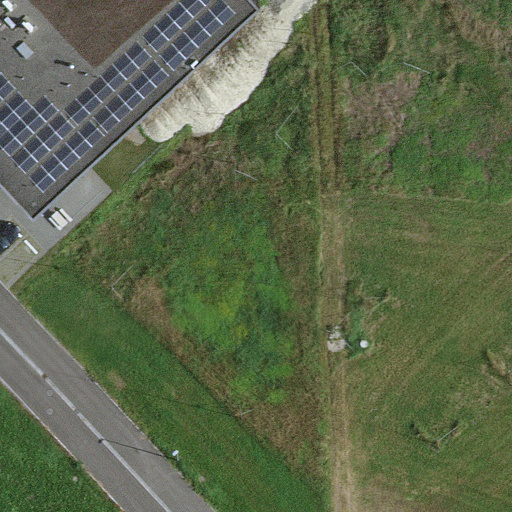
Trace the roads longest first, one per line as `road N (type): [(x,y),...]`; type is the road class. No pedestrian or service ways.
road 1 (track): [(347,511),(327,0)]
road 2 (residential): [(160,511),(0,337)]
